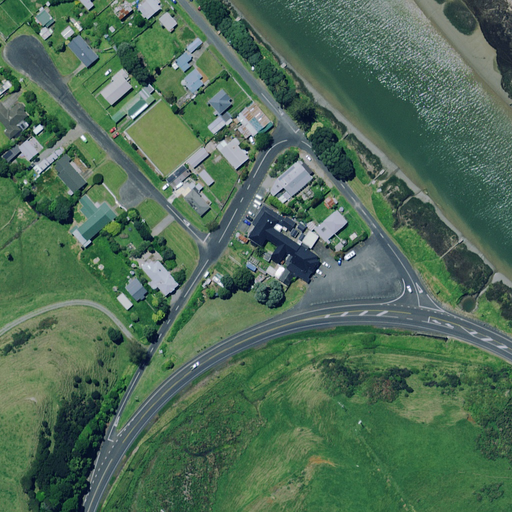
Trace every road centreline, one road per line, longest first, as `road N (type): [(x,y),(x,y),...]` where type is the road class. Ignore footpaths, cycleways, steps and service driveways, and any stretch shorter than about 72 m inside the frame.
road 1 (trunk): [(417,313),(328,315),(225,350),(151,406),(109,464)]
road 2 (residential): [(26,54),(213,250)]
road 3 (residential): [(213,250),(125,397),(107,439),(109,464)]
road 4 (residential): [(295,139),(399,256),(418,294),(417,313)]
road 5 (residential): [(180,0),(295,139)]
road 6 (residential): [(295,139),(269,151),(213,250)]
